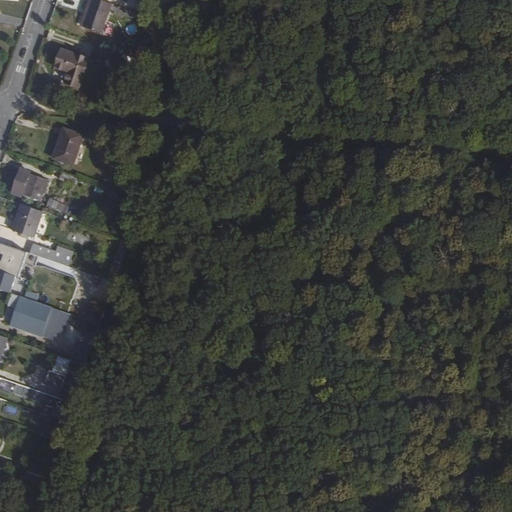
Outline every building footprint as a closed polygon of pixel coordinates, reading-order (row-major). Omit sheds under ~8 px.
[(88,0),(80,26),(82,27),(91,0),(88,0)] [(102,0),(91,0),(82,27),(102,34),(112,4),(102,0)] [(213,0),(203,0),(192,32),(201,35),(213,0)] [(114,4),(111,13),(126,18),(129,10),(114,4)] [(62,49),(56,68),(69,72),(65,83),(80,87),(89,59),(62,49)] [(64,128),(53,158),(74,165),(84,135),(64,128)] [(29,174),(22,171),(15,191),(40,200),(44,188),(45,189),(48,181),(29,174)] [(62,172),(59,180),(75,185),(77,178),(62,172)] [(25,195),(15,191),(13,196),(23,200),(25,195)] [(50,198),(47,205),(66,214),(69,206),(50,198)] [(22,205),(13,230),(34,238),(43,212),(22,205)] [(129,241),(122,239),(107,280),(115,283),(129,241)] [(34,244),(30,253),(69,267),(74,252),(58,246),(56,251),(34,244)] [(0,250),(0,280),(12,284),(21,258),(0,250)] [(18,272),(33,276),(38,257),(24,253),(18,272)] [(27,292),(25,298),(36,302),(39,296),(27,292)] [(25,325),(43,331),(49,313),(21,303),(17,314),(27,317),(25,325)] [(91,304),(85,319),(100,324),(106,309),(91,304)] [(98,332),(83,327),(71,360),(86,365),(98,332)] [(5,356),(1,366),(20,374),(20,373),(26,375),(30,365),(24,363),(27,356),(16,351),(12,360),(5,356)] [(44,383),(60,388),(69,360),(55,356),(51,371),(48,370),(44,383)] [(66,422),(73,403),(62,400),(59,408),(54,406),(50,416),(66,422)] [(29,473),(26,481),(43,487),(46,478),(29,473)]
